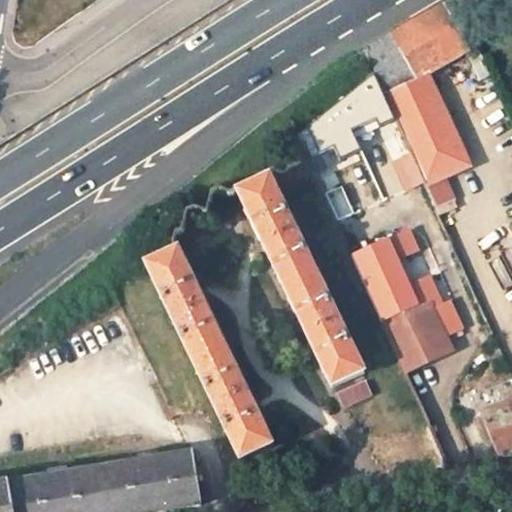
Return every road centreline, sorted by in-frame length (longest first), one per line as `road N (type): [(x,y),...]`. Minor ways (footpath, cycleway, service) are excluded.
road 1 (motorway): [(0,227),(382,0)]
road 2 (motorway): [(287,0),(0,177)]
road 3 (unknown): [(215,511),(197,450),(127,391),(65,386),(0,416)]
road 4 (unclassified): [(149,0),(47,70),(0,78)]
road 5 (unknown): [(466,500),(438,428),(438,390),(449,360)]
road 6 (unclassified): [(511,494),(382,511)]
